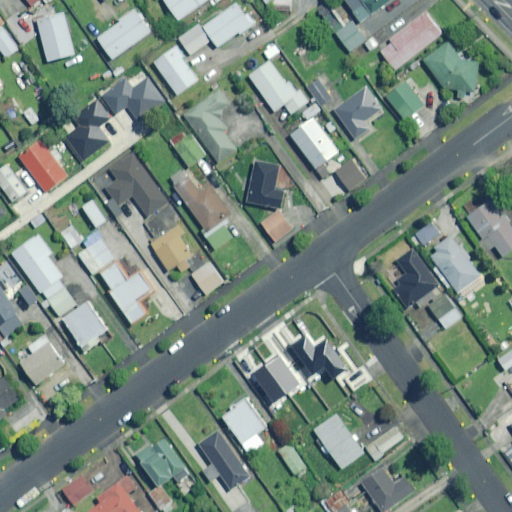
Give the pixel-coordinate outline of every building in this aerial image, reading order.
[(208,0),(164,0),(180,21),(208,0)] [(291,0),(258,0),(257,11),(291,14),(291,0)] [(345,0),(363,23),(394,0),(345,0)] [(247,16),(238,4),(205,27),(219,48),(240,33),(242,34),(256,24),(249,15),(247,16)] [(138,14),(136,11),(135,10),(119,22),(120,23),(98,39),(114,60),(152,32),(144,22),(146,20),(140,12),(138,14)] [(76,55),(65,13),(38,20),(49,62),(76,55)] [(443,34),(426,13),(391,41),(393,43),(382,52),(397,70),(443,34)] [(366,41),(348,18),(343,22),(347,26),(337,34),(352,52),(366,41)] [(40,40),(28,23),(20,29),(32,46),(40,40)] [(211,41),(199,25),(180,39),(192,55),(211,41)] [(2,28),(0,29),(0,50),(6,59),(18,51),(2,28)] [(375,37),(365,44),(371,53),(381,46),(375,37)] [(475,93),(479,62),(449,41),(424,64),(445,88),(460,90),(458,99),(466,100),(467,92),(475,93)] [(199,82),(183,59),(186,56),(179,46),(176,48),(154,64),(177,97),(199,82)] [(292,115),(309,102),(300,90),(298,91),(291,81),(287,84),(271,62),(250,77),(276,112),(286,105),(292,115)] [(304,113),(308,120),(322,111),(320,109),(334,99),(320,79),(308,87),(319,103),(304,113)] [(425,106),(406,82),(388,97),(406,121),(425,106)] [(383,110),(367,87),(335,110),(357,141),(371,130),(366,122),(383,110)] [(231,104),(221,90),(185,115),(219,164),(239,150),(215,115),(231,104)] [(340,153),(315,119),(293,136),(318,169),(340,153)] [(132,137),(125,128),(104,143),(115,158),(129,147),(125,142),(132,137)] [(208,155),(192,135),(175,149),(190,169),(208,155)] [(53,154),(42,140),(20,156),(47,193),(69,177),(58,161),(63,157),(57,150),(53,154)] [(168,205),(132,153),(94,180),(110,202),(106,204),(116,219),(123,214),(119,208),(134,197),(148,218),(168,205)] [(367,180),(354,161),(337,173),(349,192),(367,180)] [(280,166),(256,162),(248,203),(282,209),(286,188),(277,187),(280,166)] [(28,194),(9,164),(0,170),(0,182),(13,203),(28,194)] [(216,251),(234,238),(227,227),(231,224),(228,219),(233,216),(210,185),(200,192),(189,178),(175,188),(208,233),(205,235),(216,251)] [(511,213),(499,195),(467,219),(481,237),(476,241),(485,255),(495,247),(504,258),(511,252),(511,213)] [(109,222),(95,201),(84,208),(98,229),(109,222)] [(183,218),(174,205),(159,216),(167,229),(183,218)] [(294,230),(279,211),(263,224),(277,243),(294,230)] [(83,241),(69,222),(58,229),(73,249),(83,241)] [(441,234),(433,223),(416,234),(424,246),(441,234)] [(180,227),(176,229),(151,244),(168,272),(193,257),(181,237),(185,235),(180,227)] [(116,259),(97,232),(83,241),(89,249),(80,255),(93,275),(116,259)] [(42,294),(60,281),(64,278),(49,257),(53,254),(40,235),(14,254),(42,294)] [(434,269),(461,305),(468,300),(462,292),(482,277),(451,237),(429,254),(439,266),(434,269)] [(447,330),(463,319),(447,296),(440,301),(438,297),(442,294),(413,252),(399,261),(408,274),(399,280),(403,286),(398,290),(410,309),(418,304),(421,308),(433,300),(436,304),(431,308),(447,330)] [(211,262),(193,275),(208,295),(226,282),(211,262)] [(130,283),(117,264),(102,274),(113,290),(111,291),(133,325),(148,315),(139,303),(154,293),(142,275),(130,283)] [(60,281),(42,294),(47,300),(41,304),(45,310),(51,306),(60,318),(77,305),(60,281)] [(27,324),(0,285),(0,331),(5,339),(27,324)] [(114,338),(90,302),(64,320),(86,352),(102,342),(104,345),(114,338)] [(66,365),(45,336),(16,357),(37,386),(66,365)] [(353,373),(349,367),(353,364),(340,347),(318,363),(329,377),(337,371),(339,374),(341,373),(345,378),(353,373)] [(511,351),(499,361),(507,371),(511,367),(511,351)] [(290,416),(323,392),(327,389),(311,367),(284,387),(278,380),(266,389),(287,418),(290,416)] [(21,399),(6,378),(0,382),(0,421),(9,415),(5,411),(21,399)] [(325,395),(292,419),(302,432),(334,408),(325,395)] [(268,428),(249,400),(224,418),(250,455),(264,445),(258,435),(268,428)] [(41,419),(35,410),(12,427),(18,435),(41,419)] [(365,454),(338,415),(316,430),(327,447),(323,449),(327,455),(331,452),(343,469),(365,454)] [(367,449),(377,462),(386,455),(385,453),(404,439),(396,427),(367,449)] [(251,478),(219,432),(201,444),(215,464),(205,471),(212,482),(222,475),(232,491),(251,478)] [(190,476),(163,437),(137,456),(159,489),(174,479),(177,484),(190,476)] [(307,467),(291,443),(279,451),(295,475),(307,467)] [(395,487),(383,470),(364,484),(384,511),(388,511),(415,493),(405,479),(395,487)] [(62,490),(74,507),(95,492),(84,475),(62,490)] [(139,511),(127,495),(137,489),(129,477),(103,495),(95,501),(98,506),(89,511),(139,511)] [(254,511),(249,502),(232,511),(254,511)]
